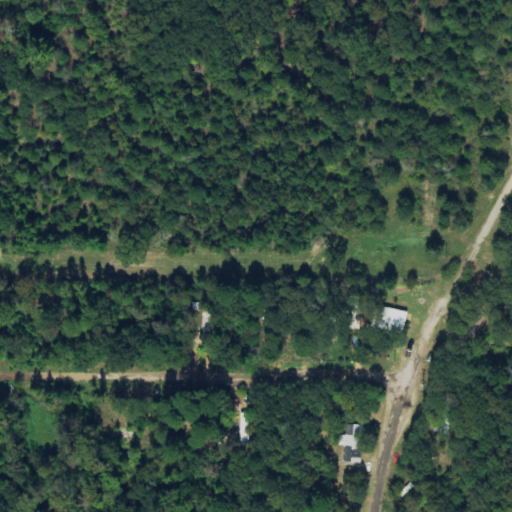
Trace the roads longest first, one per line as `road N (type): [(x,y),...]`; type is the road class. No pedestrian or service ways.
road 1 (residential): [(0,370),(416,370)]
road 2 (residential): [(383,511),(387,444),(423,352),(511,180)]
road 3 (residential): [(164,511),(100,367)]
